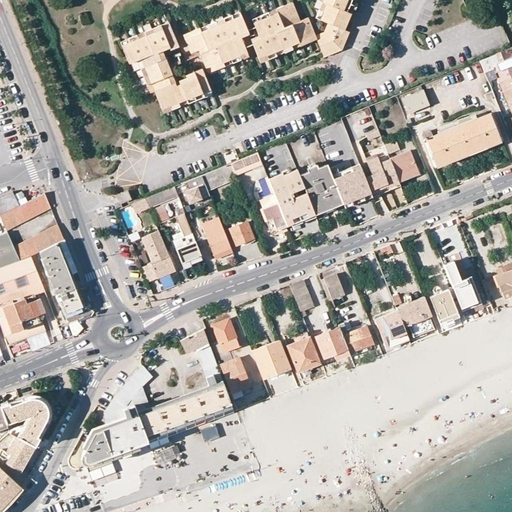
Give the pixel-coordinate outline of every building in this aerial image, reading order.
[(348,13),(344,11),(348,0),(318,0),(318,1),(323,3),(316,18),(329,24),(325,33),(338,46),(344,32),(347,25),(348,23),(345,21),(348,13)] [(348,0),(344,11),(348,13),(345,21),(348,23),(353,10),(356,3),(357,0),(348,0)] [(493,1),(485,4),(491,17),(498,14),(493,1)] [(268,55),(269,60),(318,40),(316,37),(310,22),(302,25),(300,21),(293,3),(261,16),(263,21),(255,24),(257,31),(260,37),(252,40),(254,44),(260,59),(268,55)] [(198,57),(200,61),(204,59),(210,73),(242,60),(240,56),(248,53),(246,48),(240,34),(249,31),(243,17),(235,20),(233,15),(185,35),(192,53),(196,52),(197,54),(198,57)] [(163,50),(162,47),(169,44),(170,47),(172,50),(180,47),(172,27),(163,30),(162,26),(130,39),(131,43),(124,46),(131,63),(138,60),(163,50)] [(249,31),(240,34),(246,48),(254,44),(252,40),(250,34),(249,31)] [(250,34),(252,40),(260,37),(257,31),(250,34)] [(350,34),(344,32),(338,46),(343,52),(350,34)] [(343,52),(338,46),(325,33),(316,37),(318,40),(325,59),(343,52)] [(511,48),(480,61),(488,82),(500,77),(504,86),(501,87),(505,96),(508,95),(511,104),(508,105),(511,113),(511,118),(511,119),(511,48)] [(166,49),(163,50),(176,83),(179,82),(173,67),(172,64),(166,49)] [(163,50),(138,60),(148,85),(152,83),(156,91),(176,83),(163,50)] [(178,61),(184,59),(181,53),(175,55),(178,61)] [(172,64),(173,67),(198,57),(197,54),(184,59),(178,61),(172,64)] [(195,75),(196,78),(177,86),(176,83),(156,91),(163,109),(171,106),(173,110),(205,97),(203,93),(211,89),(202,69),(194,72),(195,75)] [(176,83),(177,86),(196,78),(195,75),(179,82),(176,83)] [(403,99),(408,112),(428,103),(423,91),(403,99)] [(408,112),(410,116),(430,107),(428,103),(408,112)] [(452,161),(451,156),(469,149),(490,140),(492,145),(502,141),(491,113),(432,136),(430,130),(424,132),(422,136),(435,168),(452,161)] [(370,140),(380,136),(377,130),(367,134),(370,140)] [(492,145),(490,140),(469,149),(451,156),(452,161),(492,145)] [(400,181),(413,176),(410,171),(417,169),(410,151),(391,158),(391,160),(400,181)] [(231,163),(235,175),(263,164),(259,152),(231,163)] [(400,181),(391,160),(380,165),(378,159),(367,163),(372,176),(377,188),(388,184),(389,188),(400,183),(400,181)] [(235,175),(231,163),(203,175),(209,190),(237,178),(235,175)] [(342,199),(341,197),(334,179),(333,177),(328,164),(318,168),(317,164),(308,168),(309,172),(300,175),(315,211),(323,207),(325,211),(330,209),(334,207),(333,203),(342,199)] [(289,173),(287,167),(282,169),(283,173),(269,179),(271,183),(299,171),(298,169),(289,173)] [(366,178),(362,168),(334,179),(341,197),(342,199),(344,204),(352,200),(358,198),(364,196),(372,193),(371,190),(366,178)] [(300,175),(299,171),(271,183),(276,196),(279,203),(285,220),(299,215),(304,213),(306,218),(316,215),(315,211),(300,175)] [(194,179),(182,183),(191,203),(211,195),(209,190),(203,175),(194,179)] [(372,176),(366,178),(371,190),(372,193),(374,198),(380,195),(377,188),(372,176)] [(389,188),(388,184),(377,188),(380,195),(390,191),(389,188)] [(146,198),(150,207),(169,200),(168,196),(177,192),(175,186),(146,198)] [(13,190),(0,194),(0,214),(19,206),(17,201),(13,190)] [(24,191),(18,193),(21,199),(17,201),(19,206),(29,201),(24,191)] [(127,191),(117,195),(121,203),(131,199),(127,191)] [(29,201),(19,206),(0,214),(0,215),(6,229),(51,206),(45,193),(37,197),(29,201)] [(279,203),(276,196),(259,203),(262,210),(279,203)] [(358,198),(352,200),(354,205),(366,201),(364,196),(358,198)] [(354,205),(352,200),(344,204),(346,209),(354,205)] [(280,229),(288,226),(285,220),(279,203),(262,210),(271,232),(280,229)] [(164,205),(155,209),(160,221),(169,218),(164,205)] [(188,234),(193,232),(185,213),(181,215),(188,234)] [(306,218),(304,213),(299,215),(285,220),(288,226),(292,224),(306,218)] [(316,215),(306,218),(292,224),(293,227),(317,217),(316,215)] [(225,256),(233,252),(220,217),(210,221),(211,225),(204,228),(211,247),(214,254),(216,259),(225,256)] [(254,237),(259,235),(253,220),(248,222),(254,237)] [(230,228),(236,245),(244,242),(246,244),(255,241),(254,237),(248,222),(230,228)] [(14,247),(20,259),(31,255),(40,251),(56,243),(59,241),(64,239),(58,225),(29,239),(14,247)] [(148,235),(158,261),(154,263),(152,264),(158,278),(166,275),(176,271),(160,230),(148,235)] [(0,266),(20,259),(14,247),(7,231),(0,233),(0,266)] [(188,234),(174,240),(184,266),(192,263),(204,259),(193,232),(188,234)] [(154,263),(158,261),(148,235),(143,237),(154,263)] [(59,241),(72,274),(78,272),(64,239),(59,241)] [(59,241),(56,243),(74,287),(77,286),(72,274),(59,241)] [(56,243),(40,251),(45,264),(43,265),(46,270),(48,270),(55,288),(60,303),(58,304),(61,310),(63,310),(68,322),(79,317),(94,312),(84,287),(79,289),(77,286),(74,287),(56,243)] [(0,266),(0,282),(37,269),(31,255),(20,259),(0,266)] [(511,263),(509,265),(504,267),(507,273),(499,276),(493,278),(495,282),(498,281),(500,287),(505,298),(511,296),(511,298),(511,263)] [(147,279),(154,277),(150,265),(143,267),(147,279)] [(507,273),(504,267),(496,270),(499,276),(507,273)] [(37,269),(0,282),(0,301),(29,291),(30,293),(44,288),(37,269)] [(460,273),(450,275),(455,290),(464,287),(460,273)] [(330,277),(321,280),(329,300),(345,294),(337,274),(330,277)] [(171,275),(160,278),(163,289),(174,286),(171,275)] [(290,284),(293,291),(306,286),(303,279),(290,284)] [(306,286),(293,291),(303,317),(307,315),(305,310),(314,306),(306,286)] [(444,291),(430,297),(441,324),(452,319),(464,315),(458,300),(454,302),(452,300),(457,298),(455,293),(453,288),(444,291)] [(468,294),(459,297),(466,316),(485,308),(478,290),(468,294)] [(47,319),(39,296),(35,297),(31,299),(30,296),(0,307),(0,321),(5,334),(25,326),(44,320),(47,319)] [(418,309),(405,314),(413,334),(424,329),(426,333),(435,329),(426,306),(418,309)] [(487,312),(485,308),(466,316),(467,320),(487,312)] [(378,330),(384,328),(387,334),(381,336),(386,348),(400,343),(399,339),(408,336),(399,313),(398,311),(387,316),(376,320),(375,322),(378,330)] [(222,322),(213,325),(224,353),(240,346),(229,319),(222,322)] [(441,324),(443,329),(455,324),(452,319),(441,324)] [(47,329),(44,320),(25,326),(5,334),(8,343),(47,329)] [(345,340),(350,353),(366,346),(373,344),(367,326),(349,333),(344,322),(339,325),(340,327),(345,340)] [(328,332),(316,337),(326,362),(350,353),(345,340),(340,327),(328,332)] [(381,336),(387,334),(384,328),(378,330),(381,336)] [(196,349),(211,388),(139,415),(146,435),(148,441),(149,444),(168,437),(165,428),(231,403),(204,329),(181,341),(188,353),(196,349)] [(426,333),(424,329),(413,334),(414,338),(426,333)] [(320,363),(307,333),(299,336),(290,339),(288,335),(284,337),(298,371),(320,363)] [(264,356),(261,357),(269,377),(291,369),(283,347),(280,340),(271,343),(261,347),(264,356)] [(350,353),(352,357),(368,350),(366,346),(350,353)] [(261,347),(252,350),(257,362),(264,379),(269,377),(261,357),(264,356),(261,347)] [(230,389),(249,382),(239,358),(221,365),(230,389)] [(138,413),(151,408),(144,389),(144,387),(144,385),(153,376),(143,366),(139,369),(135,373),(127,382),(137,412),(138,413)] [(108,423),(137,412),(127,382),(116,397),(104,412),(108,423)] [(230,389),(232,394),(251,387),(249,382),(230,389)] [(52,416),(52,411),(51,406),(50,403),(47,399),(43,396),(40,394),(37,393),(32,393),(27,394),(8,402),(10,405),(23,401),(30,398),(36,398),(40,399),(44,401),(46,405),(47,408),(47,412),(46,416),(45,421),(41,427),(36,436),(40,438),(52,416)] [(0,404),(6,421),(32,412),(19,437),(35,446),(40,438),(36,436),(41,427),(45,421),(46,416),(47,412),(47,408),(46,405),(44,401),(40,399),(36,398),(30,398),(23,401),(10,405),(8,402),(0,404)] [(234,412),(231,403),(165,428),(168,437),(185,430),(234,412)] [(146,435),(139,415),(95,431),(83,453),(86,454),(85,456),(85,458),(86,460),(88,461),(91,461),(140,444),(138,438),(146,435)] [(216,423),(201,429),(205,440),(220,434),(216,423)] [(21,471),(35,446),(19,437),(16,435),(6,452),(11,455),(6,463),(21,471)] [(138,438),(140,444),(148,441),(146,435),(138,438)] [(0,510),(2,509),(12,499),(16,494),(10,487),(15,481),(8,474),(0,466),(0,510)] [(22,487),(15,481),(10,487),(16,494),(22,487)]
